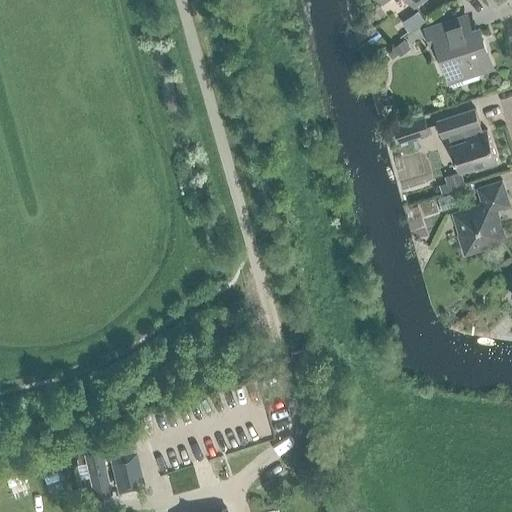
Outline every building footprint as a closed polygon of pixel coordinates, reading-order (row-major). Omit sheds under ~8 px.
[(410,28),(427,22),(423,12),(406,19),(410,28)] [(476,71),(490,67),(481,42),(478,43),(474,31),(463,35),(458,20),(427,31),(432,46),(438,44),(447,70),(457,67),(463,84),(478,79),(476,71)] [(403,40),(393,47),(399,57),(410,49),(403,40)] [(474,170),(497,163),(486,130),(482,132),(474,109),(436,122),(441,137),(447,135),(451,145),(449,146),(458,172),(460,171),(472,167),(474,170)] [(393,126),(399,143),(429,133),(424,116),(393,126)] [(449,191),(465,186),(460,171),(458,172),(444,176),(449,191)] [(501,181),(477,189),(482,204),(453,214),(460,235),(458,236),(464,255),(483,248),(482,246),(504,239),(494,210),(509,205),(501,181)] [(133,436),(108,443),(122,490),(147,483),(133,436)] [(84,454),(94,498),(109,494),(99,451),(84,454)]
